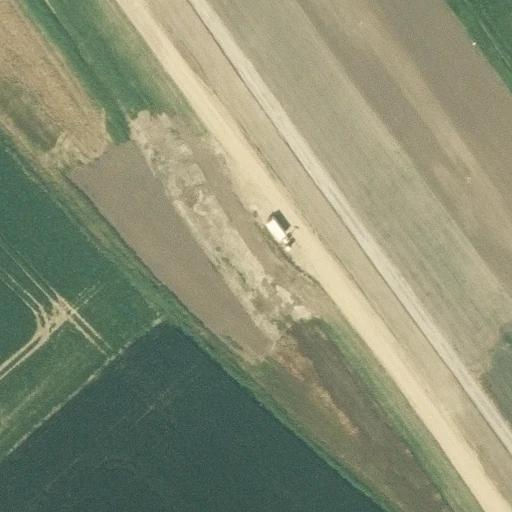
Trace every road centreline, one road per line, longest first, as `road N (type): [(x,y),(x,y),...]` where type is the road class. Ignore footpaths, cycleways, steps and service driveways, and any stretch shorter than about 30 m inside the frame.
road 1 (track): [(127,0),(498,511)]
road 2 (track): [(196,0),(511,433)]
